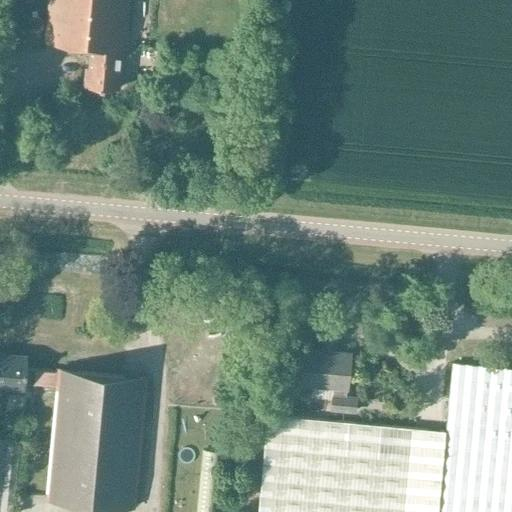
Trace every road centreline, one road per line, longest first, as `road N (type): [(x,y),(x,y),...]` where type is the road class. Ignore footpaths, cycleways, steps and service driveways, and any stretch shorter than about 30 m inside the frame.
road 1 (tertiary): [(511,246),(0,200)]
road 2 (unknown): [(134,212),(155,414),(140,511)]
